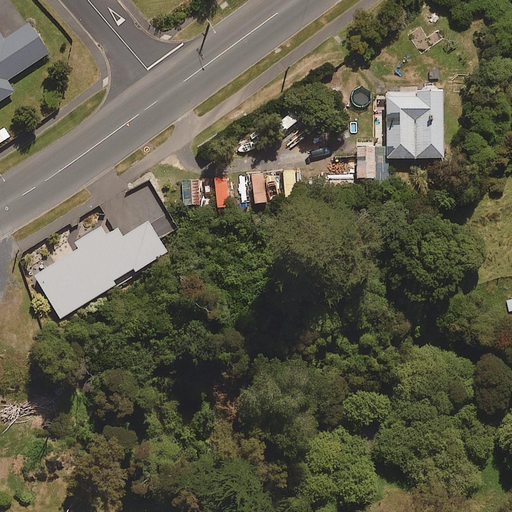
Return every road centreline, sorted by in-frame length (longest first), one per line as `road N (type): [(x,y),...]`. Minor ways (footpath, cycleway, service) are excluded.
road 1 (tertiary): [(167,95),(0,208)]
road 2 (tertiary): [(297,0),(167,95)]
road 3 (residential): [(167,95),(88,0)]
